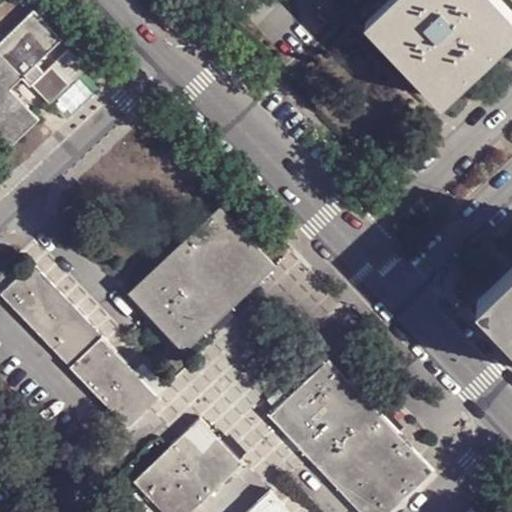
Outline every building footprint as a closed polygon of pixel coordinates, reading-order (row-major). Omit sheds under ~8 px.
[(398,0),(373,25),(382,36),(418,0),(398,0)] [(511,10),(502,0),(418,0),(382,36),(410,63),(425,49),(461,89),(511,37),(511,10)] [(0,127),(0,128),(15,145),(42,119),(13,87),(65,39),(36,9),(0,45),(0,127)] [(425,49),(410,63),(448,102),(461,89),(425,49)] [(71,50),(34,86),(54,107),(91,74),(71,50)] [(224,212),(136,291),(189,349),(205,334),(276,267),(224,212)] [(34,262),(3,295),(132,433),(163,402),(34,262)] [(511,277),(487,301),(498,312),(511,298),(511,277)] [(511,298),(498,312),(511,327),(511,298)] [(327,366),(272,418),(311,459),(363,511),(397,511),(438,474),(419,456),(327,366)] [(192,432),(140,480),(172,511),(198,511),(246,467),(253,462),(209,417),(192,432)] [(289,511),(272,493),(251,511),(289,511)]
